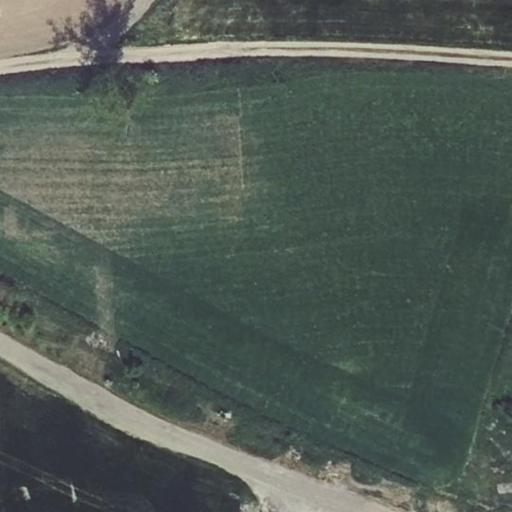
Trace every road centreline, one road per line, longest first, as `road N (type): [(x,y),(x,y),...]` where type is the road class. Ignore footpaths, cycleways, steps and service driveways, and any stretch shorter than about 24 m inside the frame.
road 1 (track): [(0,68),(234,53),(511,61)]
road 2 (track): [(371,511),(214,455),(0,342)]
